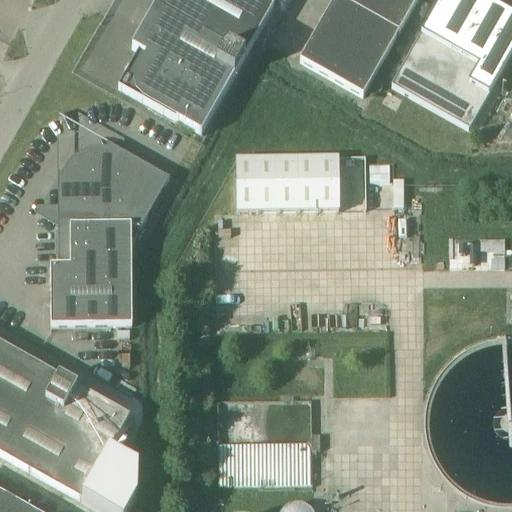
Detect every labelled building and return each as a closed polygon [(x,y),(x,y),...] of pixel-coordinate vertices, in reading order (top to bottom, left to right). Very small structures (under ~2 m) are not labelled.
[(270,8),(274,0),(159,0),(154,10),(244,61),(273,10),(270,8)] [(333,0),(335,1),(299,64),(362,100),(419,0),(333,0)] [(468,133),(495,86),(511,56),(511,18),(479,0),(440,0),(390,89),(468,133)] [(201,138),(244,61),(154,10),(131,50),(138,54),(117,90),(201,138)] [(50,330),(130,329),(132,329),(131,249),(169,181),(122,155),(117,153),(115,152),(112,152),(107,151),(101,151),(96,151),(91,152),(86,154),(81,156),(79,157),(76,159),(74,161),(72,162),(70,164),(68,166),(67,168),(65,170),(64,173),(62,175),(61,177),(60,180),(59,183),(59,185),(58,188),(58,190),(58,193),(58,196),(58,209),(47,209),(48,224),(58,230),(58,269),(50,269),(50,330)] [(236,162),(237,216),(338,214),(337,161),(236,162)] [(0,347),(0,458),(81,505),(94,511),(131,511),(137,504),(136,471),(109,456),(129,420),(125,418),(0,347)] [(0,511),(27,511),(20,508),(0,496),(0,511)]
